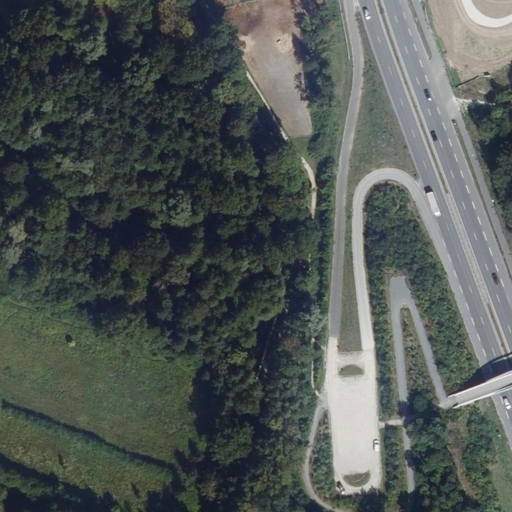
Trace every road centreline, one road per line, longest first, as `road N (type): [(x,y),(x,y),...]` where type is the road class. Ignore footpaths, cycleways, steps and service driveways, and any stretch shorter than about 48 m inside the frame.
road 1 (primary): [(365,0),(511,401)]
road 2 (primary): [(511,336),(389,0)]
